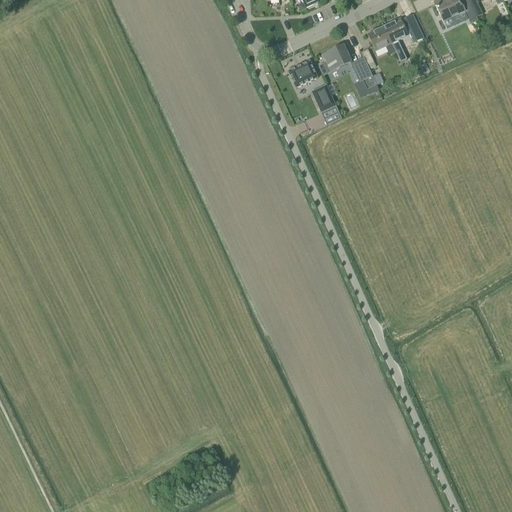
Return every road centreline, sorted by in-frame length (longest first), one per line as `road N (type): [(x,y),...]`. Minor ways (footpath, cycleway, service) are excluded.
road 1 (unclassified): [(458,511),(261,77),(257,49)]
road 2 (tertiary): [(257,49),(284,48),(370,9)]
